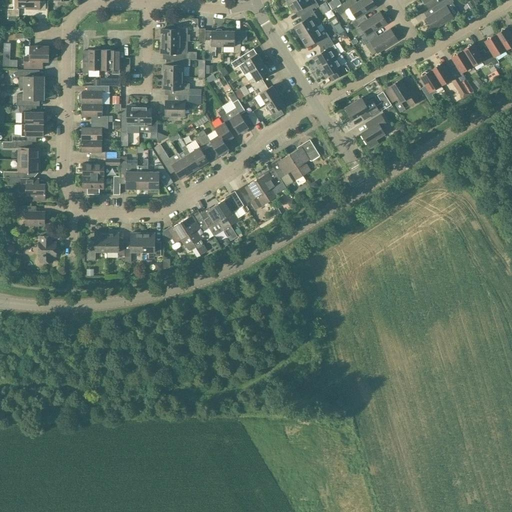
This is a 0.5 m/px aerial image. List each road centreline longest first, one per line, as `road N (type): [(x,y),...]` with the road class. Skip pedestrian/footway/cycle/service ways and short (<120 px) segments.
road 1 (residential): [(314,105),(283,118),(261,148),(153,214),(66,215),(63,23),(91,0)]
road 2 (residential): [(0,300),(75,305),(164,293),(276,244),(366,187)]
road 3 (residential): [(366,187),(511,96)]
road 4 (residential): [(314,105),(370,69),(402,66),(431,51)]
